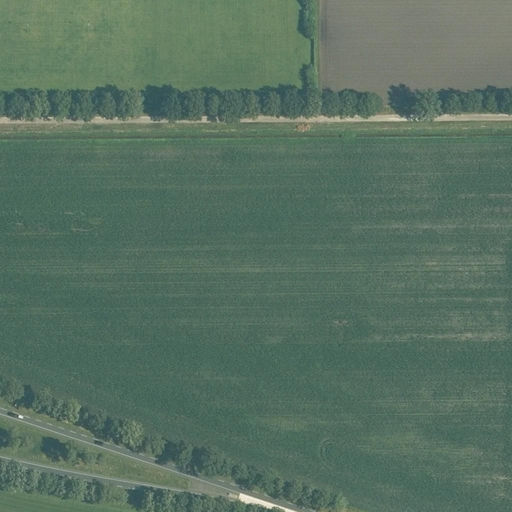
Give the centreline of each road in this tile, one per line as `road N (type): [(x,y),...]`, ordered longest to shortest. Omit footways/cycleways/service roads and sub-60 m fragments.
road 1 (unclassified): [(0,120),(511,117)]
road 2 (primary): [(277,508),(0,412)]
road 3 (primary): [(0,458),(277,508)]
